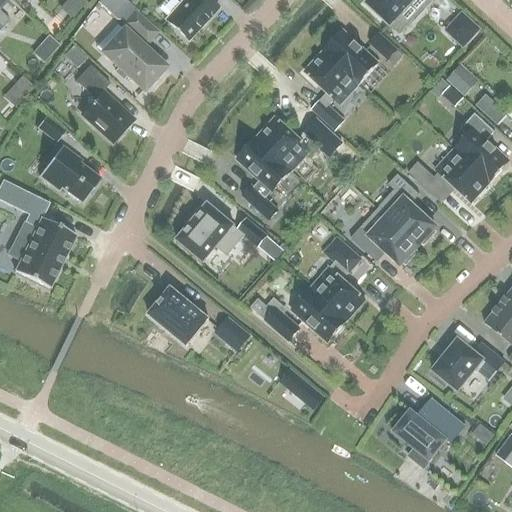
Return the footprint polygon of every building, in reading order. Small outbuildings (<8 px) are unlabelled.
[(0,0),(0,30),(9,21),(0,13),(0,6),(5,0),(0,0)] [(80,0),(71,0),(53,23),(64,32),(86,5),(80,0)] [(116,25),(96,48),(102,54),(117,68),(114,71),(123,79),(126,75),(143,91),(163,69),(141,49),(145,44),(155,33),(134,15),(136,13),(122,0),(100,0),(97,4),(115,20),(116,21),(117,21),(119,21),(120,21),(120,20),(125,25),(135,34),(130,39),(123,32),(116,25)] [(176,0),(165,0),(157,9),(168,19),(165,21),(187,41),(217,9),(207,0),(184,0),(181,4),(176,0)] [(397,20),(414,0),(371,0),(367,4),(365,6),(367,7),(388,26),(389,28),(390,28),(398,35),(405,28),(397,20)] [(462,48),(478,31),(461,15),(445,32),(462,48)] [(323,53),(358,86),(377,65),(342,32),(323,53)] [(397,52),(378,35),(369,45),(387,62),(397,52)] [(48,36),(42,43),(53,53),(59,46),(48,36)] [(72,47),(64,56),(77,68),(86,59),(72,47)] [(339,106),(358,86),(323,53),(304,74),(326,94),(311,111),(335,133),(344,122),(328,108),(334,101),(339,106)] [(459,93),(474,77),(461,66),(446,81),(459,93)] [(89,67),(75,83),(91,97),(91,104),(81,115),(112,144),(132,122),(101,94),(109,85),(89,67)] [(23,80),(14,89),(24,98),(33,89),(23,80)] [(438,100),(441,96),(450,87),(442,80),(430,92),(438,100)] [(485,96),(475,107),(496,127),(506,116),(485,96)] [(454,151),(489,184),(508,163),(486,142),(493,134),(494,135),(495,134),(474,115),(459,131),(460,132),(461,131),(467,137),(454,151)] [(45,118),(36,131),(55,144),(64,131),(45,118)] [(291,173),(310,152),(306,149),(298,141),(275,120),(255,140),(291,173)] [(303,135),(298,141),(306,149),(311,143),(328,159),(342,144),(316,120),(302,135),(303,135)] [(255,140),(236,161),(259,182),(253,189),(251,187),(242,197),(269,222),(278,212),(265,200),(271,193),(272,194),(291,173),(255,140)] [(60,148),(38,178),(58,193),(60,191),(82,205),(100,181),(79,165),(81,163),(60,148)] [(454,151),(435,172),(470,204),(489,184),(454,151)] [(440,190),(414,166),(406,175),(432,200),(440,190)] [(377,211),(417,248),(420,245),(423,247),(436,234),(433,231),(435,228),(410,206),(419,196),(397,176),(388,186),(394,192),(377,211)] [(2,181),(0,185),(0,202),(28,216),(24,224),(35,230),(36,229),(41,219),(41,220),(49,204),(2,181)] [(327,203),(334,195),(328,189),(320,197),(327,203)] [(176,242),(203,264),(216,249),(227,258),(244,238),(258,249),(267,238),(245,220),(237,230),(207,205),(176,242)] [(414,251),(417,248),(377,211),(350,239),(367,254),(375,245),(400,267),(402,265),(405,267),(417,253),(414,251)] [(27,246),(19,263),(14,273),(49,290),(75,237),(41,220),(41,219),(36,229),(35,230),(24,224),(23,224),(15,240),(27,246)] [(361,261),(337,240),(324,255),(347,276),(361,261)] [(310,291),(346,323),(364,302),(329,270),(310,291)] [(262,280),(255,287),(260,291),(266,284),(262,280)] [(170,289),(148,316),(186,348),(208,321),(170,289)] [(511,290),(499,307),(511,317),(511,290)] [(346,323),(310,291),(291,312),(327,344),(346,323)] [(257,300),(250,309),(265,322),(264,322),(288,343),(299,330),(283,315),(275,309),(279,304),(273,299),(266,307),(257,300)] [(511,317),(499,307),(484,325),(511,347),(511,354),(508,360),(511,363),(511,317)] [(228,320),(219,331),(229,339),(225,344),(237,353),(249,337),(228,320)] [(480,345),(473,354),(457,341),(432,373),(434,375),(432,378),(444,387),(446,384),(457,393),(475,371),(489,382),(504,363),(480,345)] [(293,395),(303,382),(289,371),(279,383),(293,395)] [(454,442),(465,427),(431,400),(417,417),(410,411),(392,434),(413,451),(408,458),(424,470),(450,438),(454,442)] [(488,448),(497,437),(481,425),(472,436),(488,448)] [(511,436),(499,452),(511,461),(511,436)]
